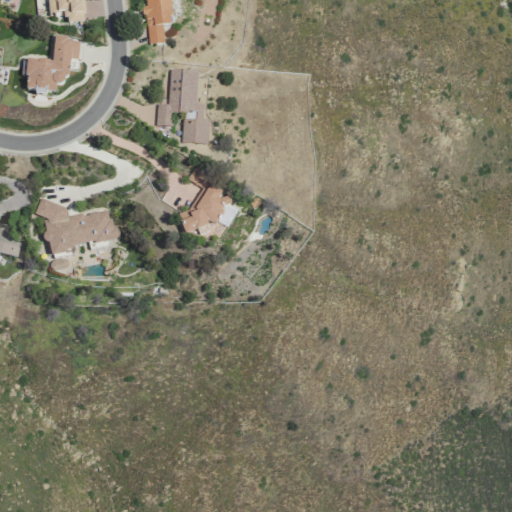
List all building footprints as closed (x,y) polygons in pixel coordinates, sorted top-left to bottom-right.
[(46,0),(48,16),(64,15),(65,24),(85,23),(82,0),(46,0)] [(143,0),(148,46),(163,44),(162,26),(172,25),(169,0),(143,0)] [(51,63),(26,61),(24,91),(55,94),(56,87),(67,87),(68,67),(77,68),(79,40),(53,38),(51,63)] [(197,71),(169,69),(167,104),(155,104),(154,126),(170,127),(171,113),(182,114),(180,143),(207,144),(208,120),(201,119),(202,104),(195,104),(197,71)] [(201,187),(188,210),(176,214),(184,235),(216,223),(222,213),(220,209),(231,205),(227,196),(216,200),(221,191),(212,186),(215,180),(213,174),(194,164),(186,179),(201,187)] [(66,215),(65,206),(39,198),(34,214),(46,218),(42,232),(43,240),(47,242),(49,255),(69,252),(71,244),(118,239),(117,227),(110,225),(108,209),(66,215)] [(0,253),(14,259),(23,237),(0,226),(0,253)]
